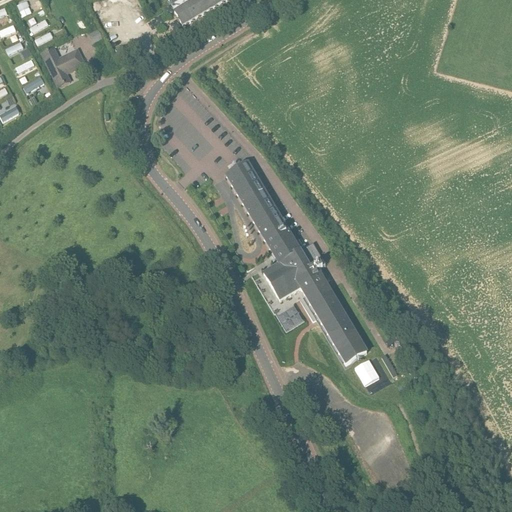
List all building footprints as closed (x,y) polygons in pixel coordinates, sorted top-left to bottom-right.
[(14,3),(17,9),(23,6),(20,0),(14,3)] [(183,28),(229,0),(197,0),(195,2),(193,0),(167,0),(175,13),(174,14),(183,28)] [(47,21),(32,29),(35,35),(50,27),(47,21)] [(0,33),(2,39),(17,33),(15,26),(0,32),(0,33)] [(52,34),(36,41),(39,47),(54,40),(52,34)] [(77,52),(68,57),(60,61),(54,50),(41,56),(58,90),(68,85),(64,77),(73,73),(71,70),(75,68),(75,70),(84,65),(77,52)] [(16,69),(19,76),(37,68),(33,61),(16,69)] [(36,91),(38,94),(48,88),(42,78),(24,88),(28,96),(36,91)] [(0,91),(0,99),(10,95),(7,89),(0,92),(0,91)] [(0,117),(3,125),(22,116),(18,108),(0,117)] [(313,246),(301,254),(248,166),(226,178),(271,252),(274,256),(273,257),(275,260),(276,263),(277,262),(280,266),(264,275),(281,304),(300,293),(347,372),(369,359),(354,334),(355,334),(325,285),(330,282),(320,265),(323,263),(313,246)] [(297,308),(278,319),(287,335),(306,324),(297,308)]
